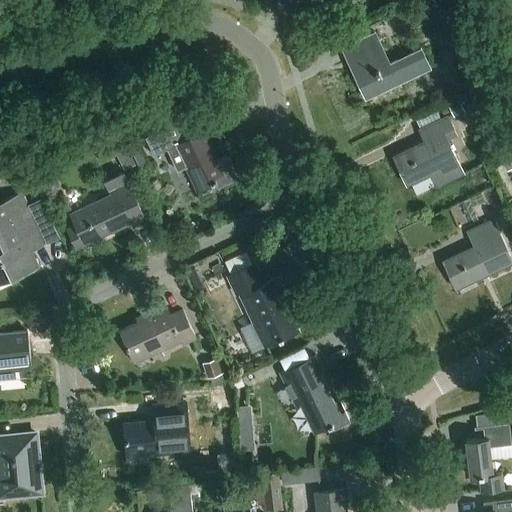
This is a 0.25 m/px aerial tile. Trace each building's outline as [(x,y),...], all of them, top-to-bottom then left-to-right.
[(368,97),(432,66),(422,46),(391,61),(376,30),(344,45),(368,97)] [(428,38),(421,42),(424,48),(431,44),(428,38)] [(452,110),(455,115),(466,110),(460,98),(449,103),(452,110)] [(449,103),(441,107),(444,114),(452,110),(449,103)] [(426,140),(395,155),(408,183),(413,181),(418,191),(436,183),(437,185),(465,172),(448,137),(458,133),(449,114),(421,128),(426,140)] [(218,157),(216,153),(206,131),(193,137),(185,119),(146,137),(155,155),(168,149),(178,170),(187,166),(198,191),(218,182),(220,187),(239,178),(228,153),(218,157)] [(129,142),(139,167),(148,163),(138,138),(129,142)] [(115,148),(124,168),(135,163),(126,143),(115,148)] [(26,163),(10,171),(15,181),(31,173),(26,163)] [(77,247),(132,221),(134,225),(147,220),(124,172),(106,180),(112,194),(71,213),(76,223),(68,227),(77,247)] [(0,283),(40,265),(33,250),(47,243),(33,214),(31,215),(27,207),(30,206),(23,192),(0,203),(0,226),(9,246),(0,250),(0,283)] [(458,287),(511,261),(511,253),(495,218),(469,230),(476,245),(445,260),(458,287)] [(299,330),(288,307),(293,305),(279,277),(265,284),(255,263),(229,276),(238,293),(241,291),(267,345),(299,330)] [(184,343),(197,337),(184,309),(172,314),(167,304),(145,314),(147,318),(123,329),(129,343),(128,344),(136,361),(182,339),(184,343)] [(28,331),(0,334),(0,370),(31,368),(28,331)] [(298,404),(303,401),(317,430),(331,423),(332,425),(335,423),(337,427),(352,420),(343,400),(343,399),(343,398),(336,401),(333,395),(334,395),(321,369),(325,368),(318,355),(283,371),(298,404)] [(203,361),(208,377),(223,373),(218,357),(203,361)] [(236,383),(215,382),(215,409),(235,409),(236,383)] [(129,455),(193,449),(188,400),(156,403),(157,418),(126,421),(129,455)] [(472,474),(481,473),(483,487),(505,484),(504,469),(495,470),(492,444),(511,441),(511,427),(511,421),(476,425),(478,437),(468,439),(472,474)] [(255,427),(241,428),(243,450),(257,448),(255,427)] [(0,495),(42,492),(36,433),(0,436),(0,495)] [(286,481),(324,479),(323,462),(285,465),(286,481)] [(256,485),(258,502),(266,502),(267,508),(284,507),(280,469),(261,471),(262,484),(256,485)] [(172,511),(193,511),(190,484),(169,486),(172,511)] [(349,511),(348,500),(351,500),(350,487),(317,491),(319,511),(349,511)] [(511,511),(511,498),(494,500),(495,511),(511,511)]
